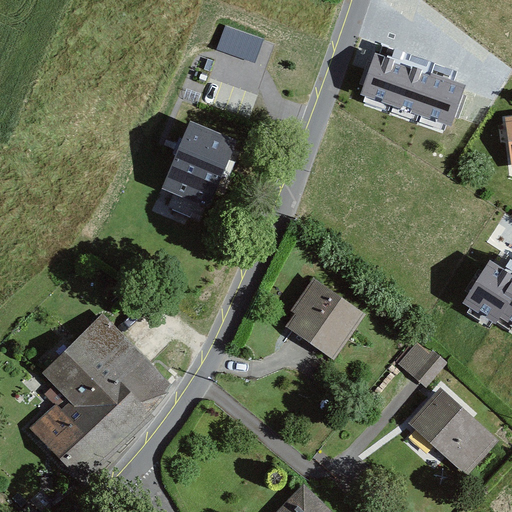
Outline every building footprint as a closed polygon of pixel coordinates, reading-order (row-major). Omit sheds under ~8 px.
[(256,61),(263,36),(225,25),(217,49),(256,61)] [(452,122),(465,84),(378,55),(365,93),(452,122)] [(245,150),(197,130),(173,191),(221,210),(245,150)] [(511,278),(490,265),(467,303),(497,321),(501,314),(511,320),(511,278)] [(321,289),(291,331),(342,366),(372,324),(321,289)] [(108,319),(45,382),(70,406),(39,437),(84,481),(177,388),(108,319)] [(418,339),(398,361),(432,384),(451,362),(418,339)] [(444,397),(413,431),(469,481),(500,446),(444,397)] [(332,511),(310,490),(288,511),(332,511)]
